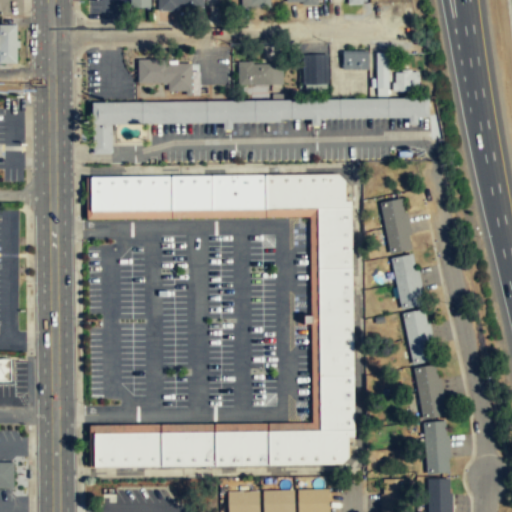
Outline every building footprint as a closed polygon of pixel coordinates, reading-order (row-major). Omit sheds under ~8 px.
[(149,0),(126,0),(127,8),(150,8),(149,0)] [(202,0),(158,0),(158,10),(202,10),(202,0)] [(269,0),(233,0),(233,8),(269,8),(269,0)] [(17,24),(0,24),(0,62),(17,63),(17,24)] [(342,70),(368,70),(368,51),(342,51),(342,70)] [(376,54),(376,95),(387,95),(387,54),(376,54)] [(327,55),(302,55),(302,86),(327,86),(327,55)] [(138,82),(163,82),(163,91),(192,90),(192,70),(192,62),(189,62),(169,63),(169,58),(138,59),(138,82)] [(237,63),(237,85),(282,85),(282,63),(237,63)] [(416,88),(415,73),(394,75),(395,89),(416,88)] [(92,102),(93,153),(111,153),(112,152),(112,124),(209,122),(281,122),(281,119),(312,118),(372,117),(430,116),(430,97),(378,98),(266,99),(136,101),(92,102)] [(267,173),(213,174),(213,208),(267,207),(267,173)] [(352,206),(352,199),(346,199),(346,179),(339,173),(267,173),(267,207),(318,206),(352,206)] [(173,208),(92,210),(91,176),(172,174),(173,208)] [(213,174),(172,174),(173,208),(213,208),(213,174)] [(386,255),(411,251),(403,200),(378,204),(386,255)] [(353,266),(352,206),(318,206),(319,267),(353,266)] [(415,256),(392,259),(399,309),(422,306),(415,256)] [(354,375),(353,266),(319,267),(320,375),(354,375)] [(426,311),(403,314),(410,365),(433,361),(426,311)] [(0,382),(11,382),(11,357),(0,357),(0,382)] [(420,419),(445,415),(437,366),(413,370),(420,419)] [(355,429),(354,375),(320,375),(321,429),(355,429)] [(425,475),(449,474),(447,422),(423,423),(425,475)] [(355,436),(355,429),(321,429),(271,430),(271,464),(342,463),(349,456),(349,436),(355,436)] [(271,464),(217,465),(216,431),(271,430),(271,464)] [(217,465),(163,466),(162,432),(216,431),(217,465)] [(163,466),(95,466),(95,432),(162,432),(163,466)] [(13,461),(0,461),(0,487),(13,487),(13,461)] [(405,511),(405,480),(379,480),(379,511),(405,511)] [(449,511),(450,480),(427,480),(427,511),(449,511)] [(296,490),(296,511),(327,511),(327,490),(296,490)] [(261,491),(261,511),(292,511),(293,491),(261,491)] [(227,493),(227,511),(258,511),(258,493),(227,493)]
